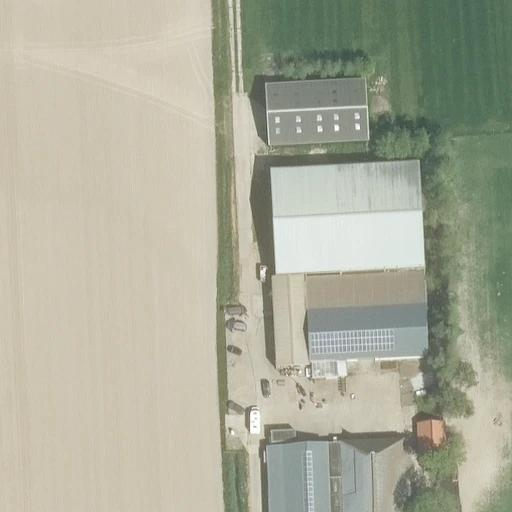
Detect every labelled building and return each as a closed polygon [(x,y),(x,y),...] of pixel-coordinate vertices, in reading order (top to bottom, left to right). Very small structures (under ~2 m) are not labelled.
[(269,150),(368,145),(365,82),(265,87),(269,150)] [(346,363),(426,360),(424,313),(425,313),(419,168),(269,174),(274,280),(271,281),(275,371),(309,369),(309,365),(337,364),(346,363)] [(442,342),(428,343),(428,359),(442,358),(442,342)] [(337,364),(338,380),(347,379),(346,363),(337,364)] [(310,381),(338,380),(337,364),(309,365),(309,369),(310,381)] [(417,425),(418,457),(446,456),(445,424),(417,425)] [(409,511),(406,443),(269,449),(271,511),(409,511)]
